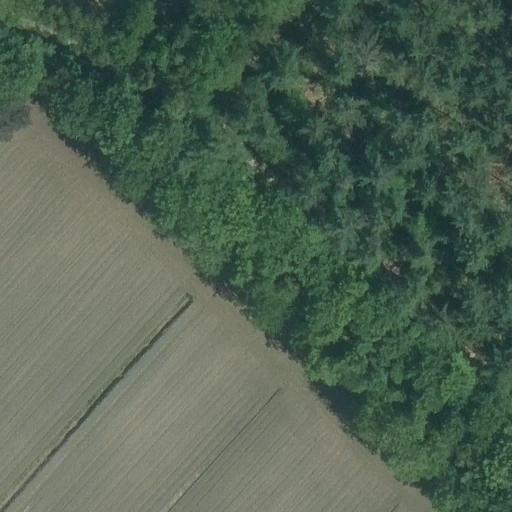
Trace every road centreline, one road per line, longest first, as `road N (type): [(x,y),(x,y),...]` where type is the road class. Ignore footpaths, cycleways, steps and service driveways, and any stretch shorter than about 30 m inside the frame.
road 1 (track): [(511,411),(195,111),(0,20)]
road 2 (track): [(195,111),(315,0)]
